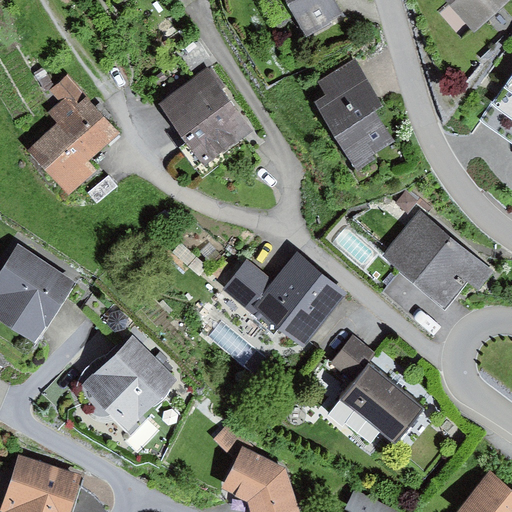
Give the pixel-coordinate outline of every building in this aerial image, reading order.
[(288,0),(309,36),(345,16),(335,0),(288,0)] [(447,0),(475,32),(511,0),(447,0)] [(36,59),(51,80),(65,70),(49,49),(36,59)] [(327,94),(314,102),(356,172),(378,159),(375,153),(395,142),(375,110),(383,105),(356,61),(320,82),(327,94)] [(210,65),(157,105),(206,168),(254,131),(222,90),(227,87),(210,65)] [(511,75),(481,120),(511,143),(511,75)] [(119,134),(70,76),(50,91),(59,102),(49,111),(59,123),(28,150),(67,195),(96,172),(87,162),(119,134)] [(109,176),(88,193),(97,205),(119,187),(109,176)] [(406,192),(397,204),(409,214),(418,201),(406,192)] [(495,272),(422,211),(384,257),(446,308),(468,281),(480,291),(495,272)] [(210,243),(201,252),(211,263),(220,255),(210,243)] [(77,283),(19,244),(0,271),(0,320),(36,345),(77,283)] [(181,244),(173,253),(200,276),(208,267),(181,244)] [(250,312),(248,314),(274,335),(279,328),(305,349),(350,293),(298,252),(275,281),(250,312)] [(250,312),(275,281),(248,259),(223,290),(250,312)] [(120,311),(111,314),(106,325),(115,332),(126,329),(128,318),(120,311)] [(331,364),(354,383),(369,364),(377,354),(354,335),(331,364)] [(135,336),(83,386),(128,431),(179,381),(135,336)] [(354,383),(328,415),(343,427),(346,425),(371,445),(381,433),(394,444),(424,407),(369,364),(354,383)] [(299,511),(286,470),(251,451),(254,446),(230,422),(214,439),(237,461),(223,490),(248,503),(250,511),(299,511)] [(71,511),(83,475),(19,454),(0,511),(4,511),(71,511)] [(511,511),(511,489),(489,472),(457,511),(511,511)] [(356,492),(348,509),(352,511),(398,511),(356,492)]
